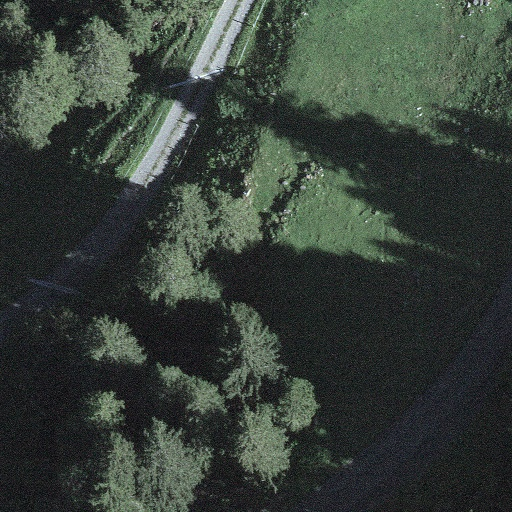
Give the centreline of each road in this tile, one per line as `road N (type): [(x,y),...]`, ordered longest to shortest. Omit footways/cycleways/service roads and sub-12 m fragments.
road 1 (track): [(0,326),(86,255),(137,194),(241,0)]
road 2 (unclassified): [(511,327),(494,362),(401,466),(340,511)]
